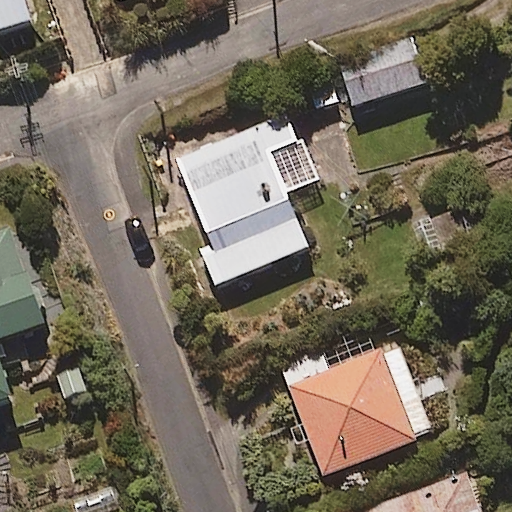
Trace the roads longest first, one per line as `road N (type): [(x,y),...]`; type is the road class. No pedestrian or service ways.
road 1 (residential): [(63,105),(209,511)]
road 2 (residential): [(353,0),(63,105)]
